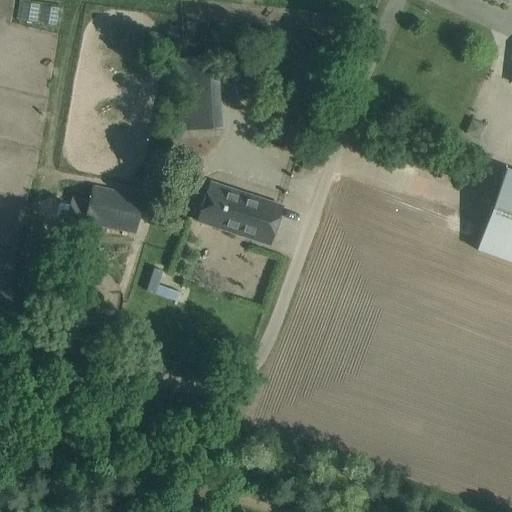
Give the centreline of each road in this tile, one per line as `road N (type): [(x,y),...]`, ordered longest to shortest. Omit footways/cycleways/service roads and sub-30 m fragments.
road 1 (unclassified): [(0,334),(165,393),(201,398),(248,371),(398,0)]
road 2 (unknown): [(288,511),(0,417)]
